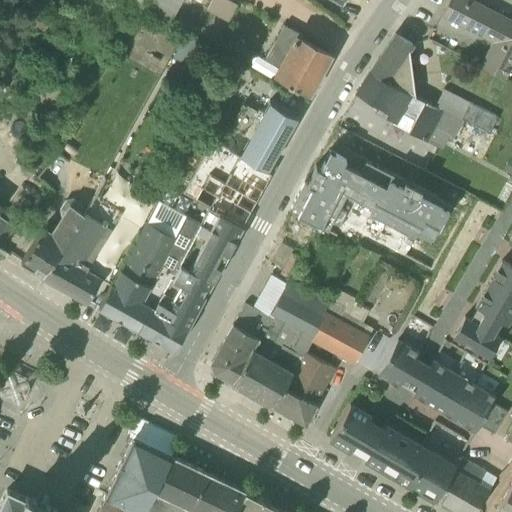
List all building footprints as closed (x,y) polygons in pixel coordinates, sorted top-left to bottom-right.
[(123,0),(141,9),(145,0),(123,0)] [(181,0),(145,0),(141,9),(168,24),(181,0)] [(236,3),(229,0),(210,0),(206,9),(227,20),(236,3)] [(511,19),(499,13),(473,0),(447,0),(440,14),(486,38),(490,41),(479,64),(505,77),(511,63),(511,19)] [(275,66),(256,55),(249,66),(270,77),(272,74),(308,94),(330,54),(301,37),(302,34),(283,24),(265,57),(276,64),(276,66),(275,66)] [(369,70),(413,93),(408,50),(413,43),(394,33),(369,70)] [(205,47),(185,35),(172,56),(192,67),(205,47)] [(391,124),(425,141),(442,108),(369,70),(355,91),(377,104),(375,108),(393,119),(390,124),(391,124)] [(434,104),(488,132),(496,116),(496,115),(445,89),(442,88),(434,103),(434,104)] [(238,153),(266,168),(296,115),(268,100),(261,112),(242,102),(228,127),(246,138),(238,153)] [(442,108),(425,141),(440,148),(447,134),(452,136),(462,118),(442,108)] [(336,207),(344,192),(373,207),(369,215),(413,237),(417,230),(431,237),(449,202),(436,195),(436,194),(390,171),(389,172),(346,149),(342,155),(328,148),(319,167),(314,165),(306,181),(302,180),(289,205),(293,207),(291,211),(334,232),(344,212),(336,207)] [(511,155),(510,155),(502,169),(505,171),(504,173),(507,175),(508,174),(511,176),(511,155)] [(87,267),(121,209),(94,194),(83,211),(42,275),(85,299),(101,275),(87,267)] [(79,209),(82,203),(73,197),(64,199),(58,208),(59,215),(50,229),(42,225),(20,261),(37,272),(42,275),(83,211),(79,209)] [(97,306),(98,306),(136,327),(149,303),(153,306),(170,276),(199,222),(159,199),(147,222),(144,220),(97,306)] [(0,239),(12,225),(0,216),(0,207),(2,204),(0,202),(0,239)] [(170,276),(204,294),(241,225),(217,211),(215,214),(208,210),(201,223),(199,222),(170,276)] [(280,241),(273,260),(292,267),(299,248),(280,241)] [(487,284),(511,298),(511,266),(501,260),(487,284)] [(204,294),(170,276),(153,306),(149,303),(136,327),(174,349),(204,294)] [(328,298),(289,277),(288,278),(269,312),(273,315),(283,320),(263,353),(253,348),(231,381),(233,382),(273,405),(302,349),(306,351),(311,340),(310,339),(311,335),(309,334),(326,302),(328,298)] [(476,307),(483,312),(499,321),(507,326),(511,317),(511,298),(487,284),(474,306),(476,307)] [(263,353),(283,320),(273,315),(272,318),(244,302),(210,362),(213,370),(231,381),(253,348),(263,353)] [(371,327),(326,302),(309,334),(311,335),(310,339),(353,362),(371,327)] [(469,319),(476,323),(483,312),(476,307),(469,319)] [(476,323),(469,319),(464,316),(451,337),(487,358),(500,337),(492,333),(476,323)] [(417,351),(396,338),(377,373),(397,385),(417,351)] [(284,384),(314,401),(334,366),(302,349),(284,384)] [(412,393),(433,406),(452,371),(432,359),(412,393)] [(433,406),(453,417),(473,382),(452,371),(433,406)] [(22,400),(28,386),(26,378),(12,372),(4,374),(0,381),(0,396),(13,403),(22,400)] [(453,417),(474,430),(494,394),(473,382),(453,417)] [(304,422),(316,403),(284,384),(273,405),(304,422)] [(506,410),(491,401),(478,424),(493,433),(506,410)] [(350,448),(367,419),(370,415),(349,403),(328,437),(349,450),(350,448)] [(382,428),(364,457),(363,458),(379,467),(400,433),(385,424),(384,424),(382,428)] [(400,433),(379,467),(386,472),(392,463),(397,466),(392,475),(434,499),(454,465),(400,433)] [(129,507),(126,511),(142,511),(170,454),(132,436),(130,439),(121,460),(115,471),(104,495),(129,507)] [(206,511),(222,480),(170,454),(142,511),(206,511)] [(454,465),(434,499),(455,511),(474,511),(495,478),(484,472),(485,470),(459,456),(454,465)] [(233,511),(244,490),(222,480),(206,511),(233,511)] [(511,511),(511,480),(494,511),(511,511)] [(0,511),(55,511),(56,511),(49,508),(50,507),(31,498),(31,499),(24,496),(23,497),(5,489),(0,499),(0,511)] [(285,511),(244,490),(233,511),(285,511)] [(126,511),(129,507),(104,495),(96,511),(126,511)]
